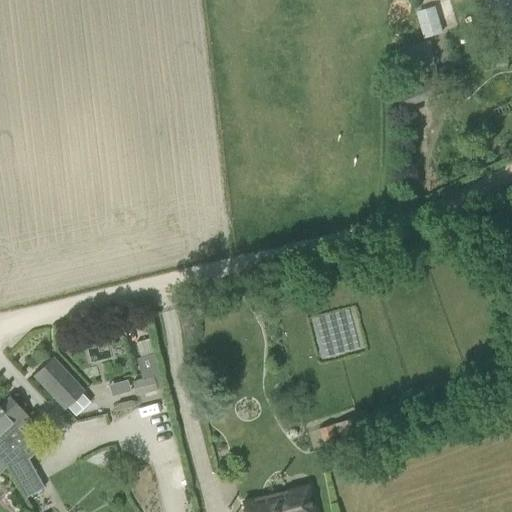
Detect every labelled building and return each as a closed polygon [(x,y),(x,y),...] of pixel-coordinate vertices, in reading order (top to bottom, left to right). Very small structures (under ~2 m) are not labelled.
[(511,0),(491,0),(503,36),(511,33),(511,0)] [(417,12),(424,38),(443,32),(435,7),(417,12)] [(431,42),(401,49),(407,75),(437,68),(431,42)] [(409,80),(396,85),(405,107),(418,102),(409,80)] [(131,381),(134,395),(161,389),(160,384),(162,384),(155,354),(136,358),(141,378),(131,381)] [(32,375),(64,409),(83,391),(52,357),(32,375)] [(0,471),(6,466),(25,500),(44,490),(27,458),(19,462),(3,445),(10,439),(7,436),(16,428),(20,432),(32,422),(9,397),(0,405),(0,471)] [(318,427),(324,448),(363,437),(357,416),(318,427)] [(316,511),(315,506),(312,506),(308,487),(241,503),(243,511),(316,511)]
